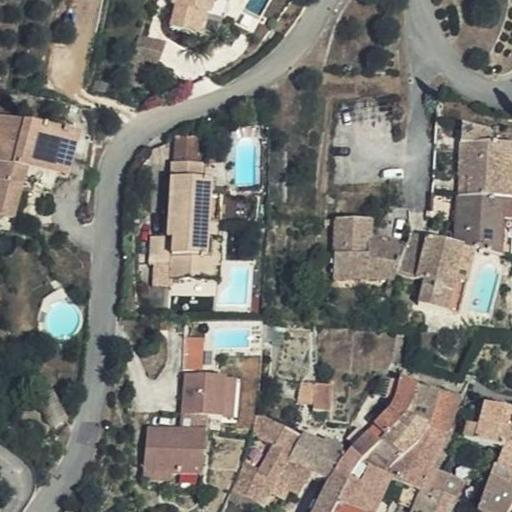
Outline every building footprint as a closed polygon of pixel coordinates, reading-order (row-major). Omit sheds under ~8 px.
[(225,17),(229,3),(217,0),(216,0),(172,0),(171,5),(175,6),(169,27),(195,34),(202,11),(209,12),(225,17)] [(201,36),(209,12),(202,11),(195,34),(201,36)] [(136,57),(157,65),(165,42),(143,36),(136,57)] [(388,50),(396,49),(396,37),(387,38),(388,50)] [(0,115),(0,134),(16,138),(21,120),(0,115)] [(0,213),(15,217),(23,185),(43,190),(48,175),(56,176),(67,179),(78,135),(21,120),(16,138),(0,134),(0,213)] [(457,197),(455,246),(464,248),(473,250),(509,258),(511,199),(511,148),(492,148),(492,135),(459,127),(457,180),(466,180),(465,198),(457,197)] [(205,167),(171,164),(168,217),(179,218),(179,238),(167,237),(151,236),(151,239),(149,263),(170,265),(170,277),(205,280),(208,240),(216,240),(218,224),(209,224),(210,198),(211,181),(204,181),(205,167)] [(48,175),(43,190),(52,192),(56,176),(48,175)] [(457,180),(457,197),(465,198),(466,180),(457,180)] [(219,198),(210,198),(209,224),(218,224),(219,198)] [(179,218),(168,217),(167,237),(179,238),(179,218)] [(457,314),(465,283),(456,281),(464,248),(455,246),(411,235),(407,244),(370,233),(371,221),(334,220),(334,279),(393,282),(396,274),(422,281),(417,305),(457,314)] [(222,240),(216,240),(208,240),(205,280),(219,281),(222,240)] [(456,281),(465,283),(473,250),(464,248),(456,281)] [(200,338),(185,337),(184,357),(191,357),(199,357),(200,338)] [(147,427),(146,430),(143,472),(171,475),(201,477),(207,419),(222,419),(226,379),(184,376),(179,429),(147,427)] [(236,380),(226,379),(222,419),(233,420),(236,380)] [(416,388),(400,380),(388,412),(399,424),(411,408),(417,388),(416,388)] [(329,414),(331,387),(302,384),(298,404),(313,406),(313,412),(329,414)] [(421,495),(433,469),(460,401),(417,388),(411,408),(399,424),(397,426),(385,440),(374,427),(367,434),(366,435),(377,448),(360,464),(368,468),(389,480),(393,482),(418,493),(421,495)] [(467,424),(461,438),(500,453),(503,454),(511,430),(511,410),(489,405),(484,405),(478,428),(467,424)] [(264,508),(273,494),(277,488),(287,465),(288,462),(302,437),(257,411),(252,432),(271,446),(257,472),(242,466),(238,474),(231,491),(264,508)] [(399,424),(388,412),(388,413),(374,427),(385,440),(397,426),(399,424)] [(511,430),(503,454),(500,453),(498,461),(511,467),(511,430)] [(346,456),(345,455),(303,435),(302,437),(288,462),(312,474),(327,482),(335,467),(346,456)] [(311,511),(335,511),(338,507),(350,482),(360,484),(368,468),(360,464),(377,448),(366,435),(362,438),(346,456),(335,467),(327,482),(311,511)] [(489,478),(511,491),(511,467),(498,461),(495,469),(492,469),(489,478)] [(277,488),(290,494),(300,498),(312,474),(288,462),(287,465),(277,488)] [(378,511),(384,500),(393,482),(389,480),(368,468),(360,484),(350,482),(338,507),(351,511),(378,511)] [(452,511),(455,505),(437,494),(445,475),(441,473),(433,469),(421,495),(418,493),(410,511),(452,511)] [(171,482),(171,475),(143,472),(143,481),(171,482)] [(463,485),(445,475),(437,494),(455,505),(463,485)] [(509,511),(511,508),(511,491),(489,478),(482,496),(476,511),(509,511)]
